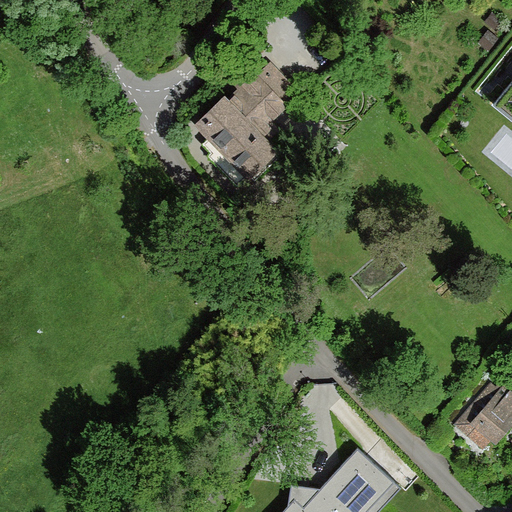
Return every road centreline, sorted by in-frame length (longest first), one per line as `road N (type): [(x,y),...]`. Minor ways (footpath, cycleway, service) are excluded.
road 1 (residential): [(145,114),(299,329),(219,511)]
road 2 (residential): [(246,0),(145,114)]
road 3 (residential): [(70,0),(145,114)]
